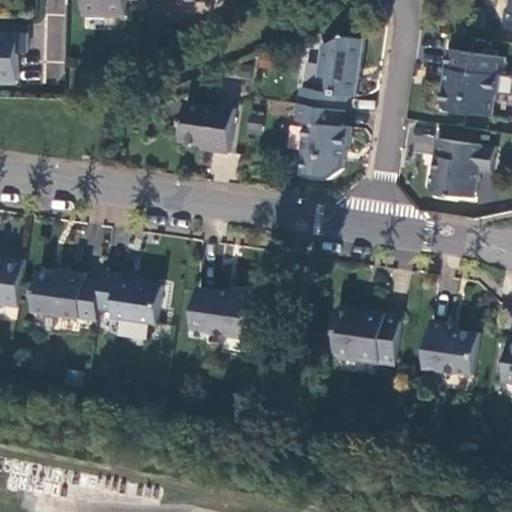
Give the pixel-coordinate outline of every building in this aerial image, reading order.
[(42,0),(36,61),(61,63),(67,0),(42,0)] [(85,0),(85,14),(125,15),(125,0),(85,0)] [(0,83),(18,85),(20,52),(26,52),(28,34),(0,33),(0,83)] [(302,103),(345,110),(347,97),(356,98),(365,42),(342,39),(325,46),(318,92),(304,90),(302,103)] [(508,60),(451,52),(448,72),(452,72),(452,77),(449,77),(446,104),(450,112),(495,119),(498,100),(504,95),(508,60)] [(186,103),(180,144),(213,148),(213,152),(230,154),(236,111),(186,103)] [(342,128),(345,110),(302,103),(299,120),(309,122),(304,153),(305,155),(304,176),(330,180),(343,173),(346,150),(349,150),(351,129),(342,128)] [(498,149),(437,140),(435,157),(436,157),(435,171),(437,174),(431,176),(430,189),(434,193),(434,196),(452,198),(457,196),(478,199),(482,172),(495,174),(498,149)] [(0,302),(7,303),(14,257),(0,255),(0,302)] [(71,277),(42,273),(36,312),(83,318),(101,321),(102,309),(106,282),(88,280),(89,275),(72,272),(71,277)] [(123,274),(108,272),(106,282),(102,309),(117,311),(116,316),(160,322),(165,287),(122,281),(123,274)] [(225,293),(201,290),(194,335),(212,338),(217,334),(257,339),(257,294),(239,292),(234,296),(227,296),(225,293)] [(381,365),(398,367),(405,318),(367,313),(366,317),(359,316),(353,310),(345,309),(341,311),(338,328),(342,332),(339,355),(344,360),(353,361),(360,359),(381,361),(381,365)] [(452,325),(434,322),(426,372),(447,375),(449,371),(458,371),(462,377),(476,379),(482,338),(450,333),(452,325)]
